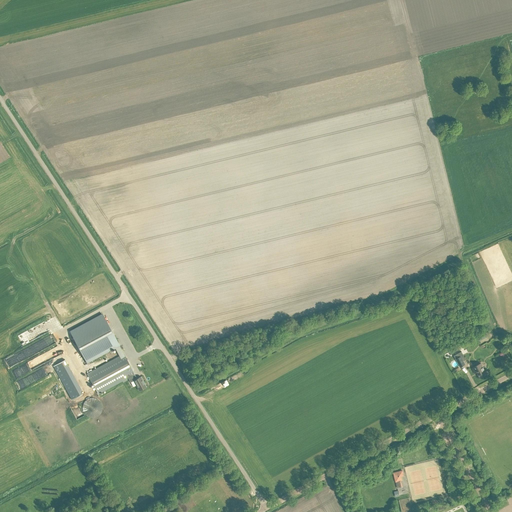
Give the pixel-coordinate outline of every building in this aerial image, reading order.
[(115,348),(119,356),(87,373),(98,394),(128,378),(131,383),(134,381),(139,391),(146,387),(141,377),(137,379),(135,375),(102,314),(70,331),(87,363),(115,348)] [(486,333),(477,337),(480,341),(488,336),(486,333)] [(459,353),(454,355),(456,358),(456,359),(460,366),(465,364),(461,356),(459,353)] [(53,366),(71,399),(82,394),(81,391),(82,390),(65,359),(53,366)] [(12,369),(16,377),(32,370),(28,362),(12,369)] [(487,374),(481,362),(472,367),(475,373),(477,372),(480,378),(487,374)] [(96,398),(92,397),(89,398),(86,400),(83,403),(82,406),(82,409),(84,413),(86,415),(89,417),(92,418),(96,417),(99,415),(101,412),(102,409),(102,406),(101,402),(99,400),(96,398)] [(401,476),(404,475),(402,471),(394,473),(396,482),(402,480),(401,476)]
